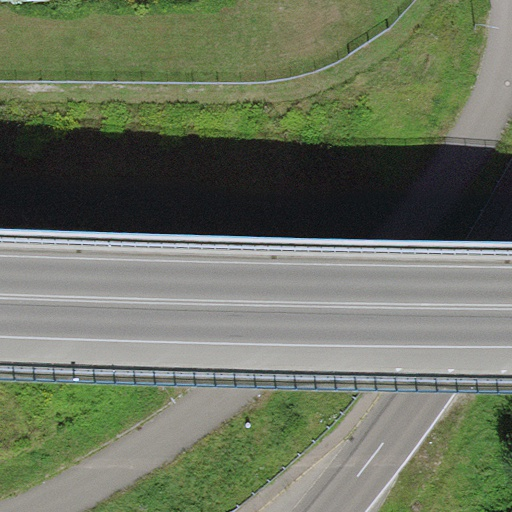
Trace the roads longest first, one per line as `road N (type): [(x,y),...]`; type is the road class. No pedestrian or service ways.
road 1 (unclassified): [(33,511),(223,405),(429,215),(491,119),(511,68)]
road 2 (trunk): [(0,303),(511,310)]
road 3 (secondary): [(328,511),(378,457),(511,266)]
